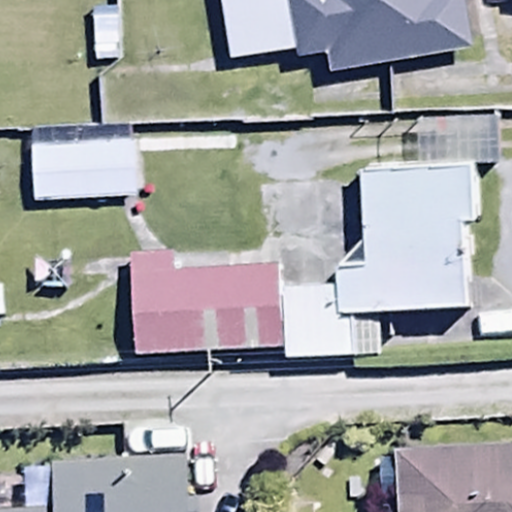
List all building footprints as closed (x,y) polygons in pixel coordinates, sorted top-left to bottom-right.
[(221,0),(233,64),(302,52),(303,59),(333,54),(337,74),(474,50),(464,0),(221,0)] [(30,93),(30,154),(141,155),(142,95),(30,93)] [(448,119),(450,165),(360,169),(361,199),(332,200),(334,237),(365,236),(365,243),(339,273),(339,290),(284,292),(287,365),(381,361),(379,320),(473,317),(469,222),(476,222),(474,168),(501,167),(499,117),(448,119)] [(130,317),(272,319),(274,221),(131,219),(130,317)] [(511,511),(511,412),(395,413),(395,511),(511,511)]
